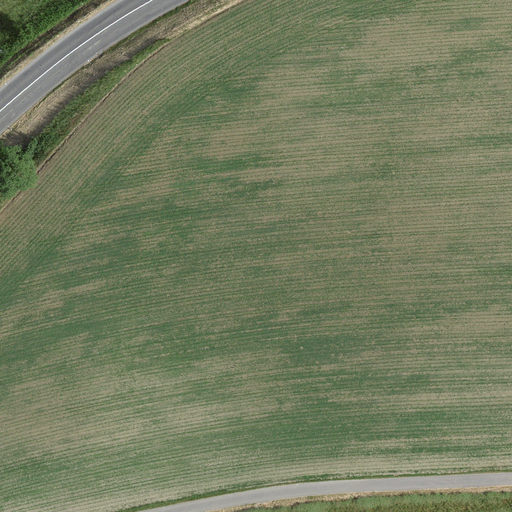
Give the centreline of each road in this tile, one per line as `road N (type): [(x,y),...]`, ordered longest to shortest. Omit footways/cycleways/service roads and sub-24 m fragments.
road 1 (track): [(511,478),(261,494),(169,511)]
road 2 (secondary): [(153,0),(84,42),(0,111)]
